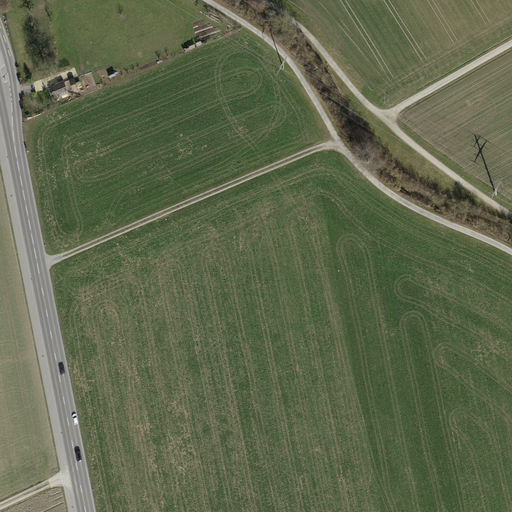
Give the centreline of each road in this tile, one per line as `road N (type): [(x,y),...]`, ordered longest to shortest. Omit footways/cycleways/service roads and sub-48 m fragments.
road 1 (secondary): [(6,94),(85,511)]
road 2 (track): [(511,250),(374,180),(288,56),(210,0)]
road 3 (track): [(511,217),(408,141),(292,19),(262,0)]
road 4 (track): [(38,267),(339,139)]
road 5 (track): [(511,44),(388,120)]
